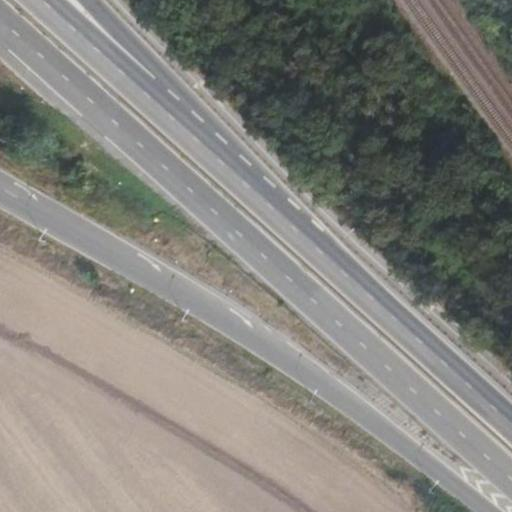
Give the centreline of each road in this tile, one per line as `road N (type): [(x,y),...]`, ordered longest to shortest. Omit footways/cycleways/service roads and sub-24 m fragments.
road 1 (motorway): [(0,21),(511,486)]
road 2 (secondary): [(0,189),(317,377),(490,511)]
road 3 (secondary): [(511,425),(267,204)]
road 4 (motorway): [(267,204),(39,0)]
road 5 (secondary): [(267,204),(88,0)]
